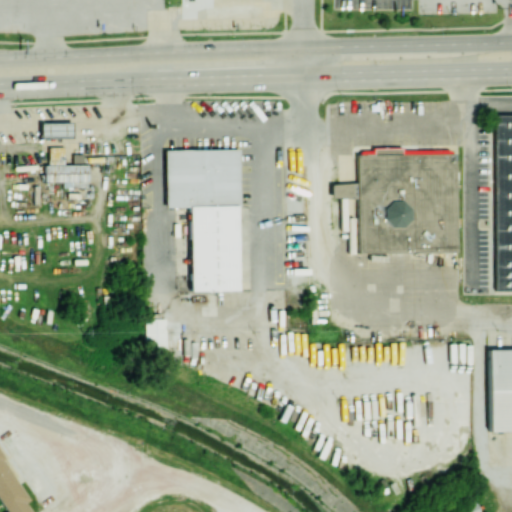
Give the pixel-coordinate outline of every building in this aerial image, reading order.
[(0,0),(0,13),(11,14),(11,0),(0,0)] [(511,290),(493,290),(492,114),(511,114),(511,290)] [(71,137),(70,122),(39,123),(39,138),(71,137)] [(87,164),(62,164),(63,147),(48,146),(48,164),(43,164),(43,181),(86,181),(87,164)] [(187,206),(188,290),(237,290),(235,148),(163,149),(164,207),(187,206)] [(454,252),(453,148),(355,150),(355,183),(329,183),(329,198),(355,197),(355,254),(454,252)] [(163,318),(142,319),(143,349),(163,349),(163,318)] [(487,431),(511,430),(511,348),(486,349),(487,431)] [(0,504),(5,511),(3,511),(30,511),(24,502),(28,499),(0,454),(0,504)] [(457,507),(458,511),(478,511),(474,500),(457,507)]
